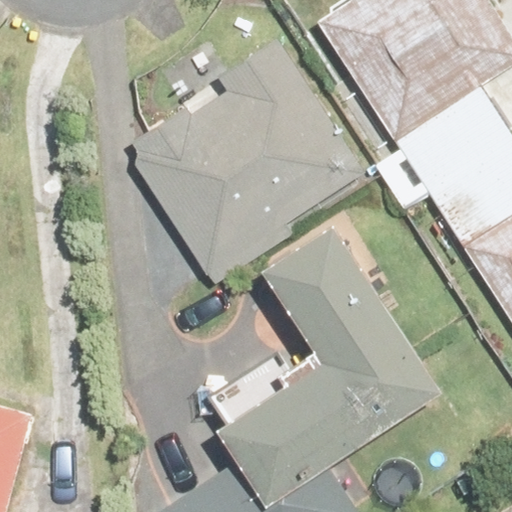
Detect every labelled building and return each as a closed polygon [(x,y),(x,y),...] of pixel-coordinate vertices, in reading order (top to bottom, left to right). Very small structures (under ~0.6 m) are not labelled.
[(511,70),(511,26),(495,0),(375,0),(328,31),(511,316),(511,126),(487,87),(511,70)] [(361,185),(278,48),(221,82),(228,93),(137,148),(213,275),(361,185)] [(275,504),(333,469),(331,465),(449,393),(346,223),(273,268),(325,354),(278,382),(270,369),(214,403),(250,463),(275,504)] [(0,511),(15,511),(42,410),(0,398),(0,511)] [(275,504),(250,463),(168,511),(359,511),(333,469),(275,504)]
